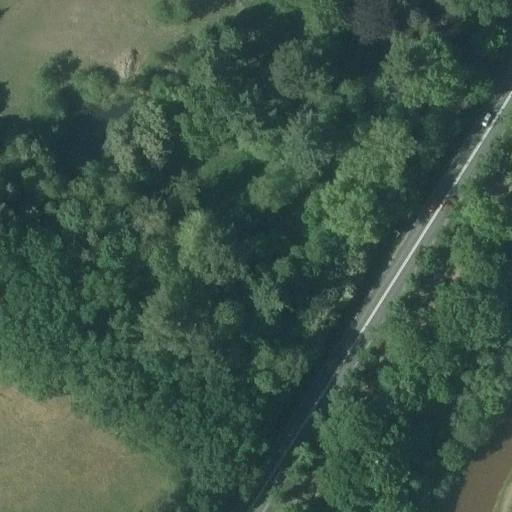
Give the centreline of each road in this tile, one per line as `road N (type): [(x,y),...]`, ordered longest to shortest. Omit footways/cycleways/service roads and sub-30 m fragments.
road 1 (primary): [(250,511),(511,93)]
road 2 (unknown): [(511,69),(411,0)]
